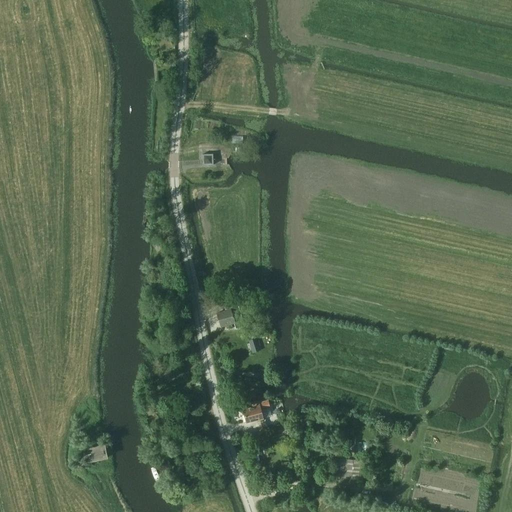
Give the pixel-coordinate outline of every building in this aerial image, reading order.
[(213,154),(202,154),(202,166),(213,165),(213,154)] [(242,306),(236,308),(239,315),(245,313),(242,306)] [(221,327),(234,323),(239,322),(236,311),(231,313),(230,309),(216,314),(221,327)] [(252,353),(259,351),(256,339),(248,341),(252,353)] [(253,407),(242,410),(246,423),(256,421),(257,421),(260,421),(261,419),(263,419),(261,410),(270,408),(268,400),(259,403),(252,404),(253,407)] [(108,459),(105,444),(81,449),(84,464),(108,459)] [(261,455),(268,454),(266,445),(259,447),(261,455)] [(363,460),(332,459),(332,483),(362,484),(363,460)]
